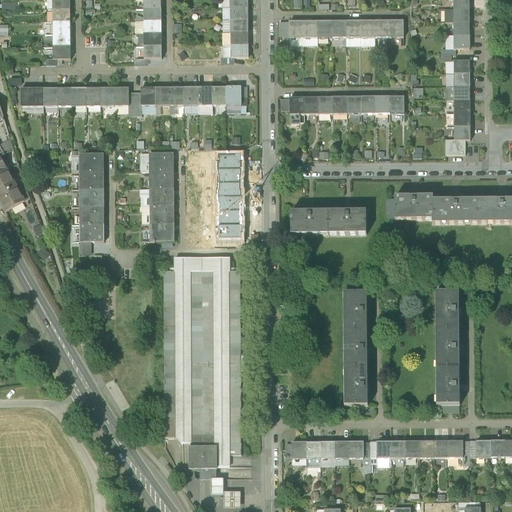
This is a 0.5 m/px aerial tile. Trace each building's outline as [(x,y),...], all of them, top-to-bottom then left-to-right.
[(51,0),(52,12),(70,12),(69,0),(51,0)] [(143,0),(143,11),(160,11),(160,0),(143,0)] [(230,0),(231,10),(249,10),(248,0),(230,0)] [(302,0),(295,0),(294,0),(294,10),(303,10),(302,0)] [(348,8),(355,8),(355,0),(347,1),(348,8)] [(453,0),(454,12),(470,11),(469,0),(453,0)] [(377,3),(380,9),(385,7),(382,1),(377,3)] [(320,12),(329,11),(329,3),(320,3),(320,12)] [(231,10),(231,23),(249,22),(249,10),(231,10)] [(143,11),(144,23),(161,23),(160,11),(143,11)] [(454,12),(454,25),(470,25),(470,11),(454,12)] [(52,12),(52,24),(70,24),(70,12),(52,12)] [(445,25),(454,25),(454,12),(445,12),(445,25)] [(231,23),(231,35),(249,35),(249,22),(231,23)] [(144,23),(144,36),(161,36),(161,23),(144,23)] [(347,40),(361,40),(361,23),(346,24),(347,40)] [(361,40),(375,40),(375,23),(361,23),(361,40)] [(375,40),(389,40),(389,23),(375,23),(375,40)] [(404,23),(389,23),(389,40),(404,40),(404,23)] [(52,24),(52,37),(70,37),(70,24),(52,24)] [(289,41),(289,24),(279,24),(279,39),(284,39),(284,41),(289,41)] [(289,41),(304,41),(304,24),(289,24),(289,41)] [(304,41),(318,41),(318,24),(304,24),(304,41)] [(318,41),(332,41),(332,24),(318,24),(318,41)] [(332,41),(347,40),(346,24),(332,24),(332,41)] [(454,25),(454,38),(470,38),(470,25),(454,25)] [(0,36),(8,37),(8,26),(0,26),(0,36)] [(231,35),(231,47),(231,48),(249,47),(249,35),(231,35)] [(144,36),(144,49),(161,48),(161,36),(144,36)] [(52,37),(52,49),(70,49),(70,37),(52,37)] [(454,51),(454,38),(445,38),(446,51),(454,51)] [(470,51),(470,38),(454,38),(454,51),(454,52),(456,52),(470,51)] [(347,48),(347,40),(332,41),(332,49),(347,48)] [(347,49),(361,49),(361,40),(347,40),(347,48),(347,49)] [(375,40),(361,40),(361,49),(375,49),(375,40)] [(289,49),(304,49),(304,41),(289,41),(289,49)] [(318,41),(304,41),(304,49),(318,49),(318,41)] [(223,60),(231,60),(231,48),(231,47),(223,47),(223,60)] [(249,60),(249,47),(231,48),(231,60),(233,60),(249,60)] [(161,61),(161,48),(144,49),(144,62),(161,61)] [(70,62),(70,49),(52,49),(53,62),(57,62),(70,62)] [(454,64),(454,77),(470,77),(470,63),(454,64)] [(454,64),(452,64),(446,64),(446,77),(454,77),(454,64)] [(320,83),(327,84),(328,77),(321,76),(320,83)] [(351,76),(348,82),(354,85),(357,79),(351,76)] [(454,77),(446,77),(446,90),(454,90),(454,77)] [(454,77),(454,90),(470,90),(470,77),(454,77)] [(305,80),(305,88),(314,88),(314,80),(305,80)] [(213,108),(227,108),(227,89),(213,90),(213,108)] [(241,89),(227,89),(227,108),(241,108),(241,89)] [(101,109),(115,109),(115,90),(101,91),(101,109)] [(129,90),(115,90),(115,109),(128,109),(129,109),(129,95),(129,90)] [(147,108),(156,108),(156,90),(141,90),(141,95),(141,108),(147,108)] [(161,108),(170,108),(170,90),(156,90),(156,108),(161,108)] [(177,108),(184,108),(184,90),(170,90),(170,108),(177,108)] [(184,108),(199,108),(198,90),(184,90),(184,108)] [(199,108),(213,108),(213,90),(198,90),(199,108)] [(423,90),(413,90),(413,100),(419,100),(419,97),(423,97),(423,90)] [(454,103),(454,90),(446,90),(445,90),(445,103),(454,103)] [(454,90),(454,103),(470,103),(470,90),(454,90)] [(22,110),(29,110),(29,91),(21,91),(21,110),(22,110)] [(29,110),(44,109),(44,91),(29,91),(29,110)] [(44,109),(58,109),(58,91),(44,91),(44,109)] [(58,109),(72,109),(72,91),(58,91),(58,109)] [(72,109),(87,109),(86,91),(72,91),(72,109)] [(87,109),(101,109),(101,91),(86,91),(87,109)] [(347,116),(362,116),(361,99),(347,100),(347,116)] [(362,116),(376,116),(376,99),(361,99),(362,116)] [(376,116),(390,116),(390,99),(376,99),(376,116)] [(405,99),(390,99),(390,116),(405,116),(405,99)] [(290,114),(290,117),(301,117),(305,117),(304,100),(290,100),(290,102),(290,114)] [(305,117),(319,117),(319,100),(304,100),(305,117)] [(319,117),(333,117),(333,100),(319,100),(319,117)] [(333,117),(347,116),(347,100),(333,100),(333,117)] [(281,102),(281,114),(290,114),(290,102),(281,102)] [(454,103),(454,117),(470,116),(470,103),(454,103)] [(213,116),(213,108),(199,108),(199,117),(213,116)] [(247,116),(247,108),(241,108),(227,108),(227,116),(247,116)] [(454,117),(454,130),(470,130),(470,116),(454,117)] [(301,126),(301,117),(290,117),(290,126),(301,126)] [(471,143),(470,130),(454,130),(455,142),(455,143),(466,143),(471,143)] [(14,152),(10,142),(0,147),(5,157),(14,152)] [(446,157),(466,157),(466,143),(455,143),(455,142),(446,142),(446,157)] [(141,174),(150,174),(150,156),(140,156),(141,174)] [(150,156),(150,174),(174,174),(174,156),(150,156)] [(79,157),(79,175),(103,174),(103,157),(79,157)] [(219,158),(219,172),(241,171),(241,157),(234,158),(227,158),(219,158)] [(219,172),(219,186),(241,185),(241,171),(219,172)] [(0,197),(17,188),(12,178),(8,172),(0,176),(0,197)] [(12,178),(17,188),(25,184),(21,173),(12,178)] [(79,175),(79,192),(103,192),(103,174),(79,175)] [(150,174),(150,191),(174,191),(174,174),(150,174)] [(31,200),(25,184),(17,188),(25,204),(31,200)] [(219,186),(219,199),(241,199),(241,185),(219,186)] [(25,204),(17,188),(0,197),(0,203),(6,214),(25,204)] [(140,209),(141,209),(150,209),(150,191),(140,191),(140,209)] [(150,191),(150,209),(174,209),(174,191),(150,191)] [(79,192),(79,210),(104,209),(103,192),(79,192)] [(219,199),(219,213),(241,213),(241,199),(219,199)] [(395,222),(433,222),(433,203),(433,199),(395,199),(395,201),(395,221),(395,222)] [(395,221),(395,201),(386,201),(386,221),(395,221)] [(479,202),(433,203),(433,222),(433,226),(479,226),(479,202)] [(511,202),(479,202),(479,226),(511,225),(511,202)] [(79,210),(79,227),(104,227),(104,209),(79,210)] [(143,226),(150,226),(150,209),(141,209),(141,214),(143,214),(143,226)] [(150,209),(150,226),(174,226),(174,209),(150,209)] [(219,213),(219,227),(241,227),(241,213),(219,213)] [(367,213),(329,214),(329,237),(367,237),(367,213)] [(291,237),(329,237),(329,214),(291,214),(291,237)] [(175,244),(174,226),(150,226),(150,244),(175,244)] [(104,245),(104,227),(79,227),(80,245),(91,245),(104,245)] [(219,227),(220,241),(228,241),(235,241),(242,241),(241,227),(219,227)] [(80,257),(91,257),(91,245),(80,245),(80,257)] [(241,359),(241,274),(234,274),(234,270),(229,270),(229,260),(175,260),(175,270),(170,270),(170,274),(164,274),(165,440),(177,440),(182,446),(187,446),(191,446),(191,449),(217,449),(217,470),(229,469),(229,458),(242,457),(241,374),(244,374),(244,359),(241,359)] [(344,295),(344,333),(367,333),(367,295),(344,295)] [(436,295),(436,333),(459,333),(459,295),(436,295)] [(344,333),(344,371),(368,371),(367,333),(344,333)] [(459,370),(459,333),(436,333),(436,370),(459,370)] [(460,408),(459,370),(436,370),(437,408),(460,408)] [(368,408),(368,371),(344,371),(345,409),(368,408)] [(476,460),(491,460),(491,443),(476,443),(476,460)] [(491,460),(505,460),(505,443),(491,443),(491,460)] [(335,461),(349,461),(349,444),(335,445),(335,461)] [(364,444),(349,444),(349,461),(364,461),(364,444)] [(392,469),(392,461),(391,444),(377,444),(377,461),(377,467),(377,469),(392,469)] [(392,461),(406,461),(406,444),(391,444),(392,461)] [(406,461),(420,461),(420,444),(406,444),(406,461)] [(420,461),(434,461),(434,444),(420,444),(420,461)] [(434,461),(449,461),(448,444),(434,444),(434,461)] [(463,444),(448,444),(449,461),(463,460),(463,444)] [(292,462),(307,462),(307,445),(292,445),(292,459),(292,462)] [(307,462),(321,461),(321,445),(307,445),(307,462)] [(321,461),(335,461),(335,445),(321,445),(321,461)] [(217,470),(217,449),(191,449),(190,449),(189,472),(203,472),(215,471),(217,471),(217,470)] [(229,458),(229,469),(242,470),(242,464),(242,457),(229,458)] [(307,467),(307,470),(321,469),(321,461),(307,462),(307,467)] [(321,469),(335,469),(335,468),(335,461),(321,461),(321,469)] [(203,480),(211,480),(216,480),(215,475),(215,471),(203,472),(203,480)] [(224,480),(216,480),(211,480),(211,497),(224,497),(224,510),(241,510),(241,494),(224,494),(224,480)]
